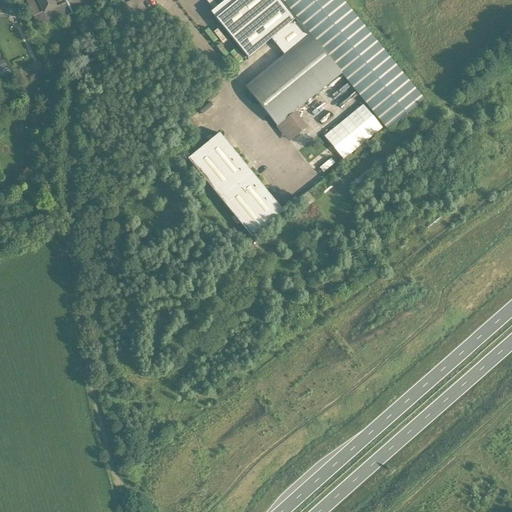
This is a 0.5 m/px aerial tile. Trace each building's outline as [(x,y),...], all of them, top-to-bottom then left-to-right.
[(37,0),(44,14),(74,0),(37,0)] [(424,100),(341,0),(239,0),(216,19),(248,58),(271,39),(285,56),(310,35),(311,33),(341,74),(387,130),(424,100)] [(341,74),(310,35),(285,56),(246,88),(277,126),(294,112),(341,74)] [(44,69),(35,73),(38,79),(47,75),(44,69)] [(324,137),(343,160),(382,128),(363,105),(324,137)] [(301,133),(307,128),(294,112),(288,117),(283,122),(295,137),(301,133)] [(239,223),(250,238),(282,212),(218,134),(187,159),(233,217),(239,223)]
